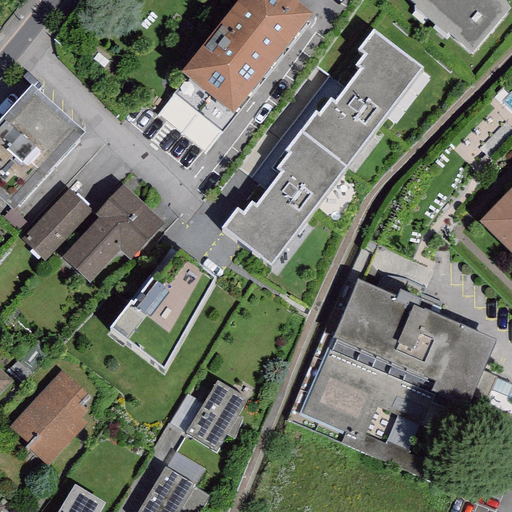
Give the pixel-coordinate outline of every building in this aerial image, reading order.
[(237,0),(180,72),(233,114),(313,12),(298,0),(237,0)] [(397,0),(416,14),(414,17),(446,45),(448,43),(471,64),(510,20),(507,12),(494,0),(397,0)] [(314,112),(300,130),(347,166),(421,68),(373,31),(359,49),(365,53),(356,64),(361,68),(335,103),(330,99),(318,115),(314,112)] [(31,84),(0,117),(0,199),(12,211),(84,132),(31,84)] [(164,117),(212,153),(226,134),(179,99),(164,117)] [(347,166),(300,130),(284,151),(287,153),(276,168),(280,171),(255,203),(252,200),(243,212),(236,207),(220,228),(270,266),(347,166)] [(164,222),(122,184),(95,214),(98,217),(61,258),(90,284),(120,251),(130,260),(164,222)] [(511,187),(478,222),(511,255),(511,187)] [(68,188),(21,239),(46,262),(93,211),(68,188)] [(216,288),(176,260),(108,338),(164,380),(216,288)] [(361,293),(306,423),(428,475),(484,345),(361,293)] [(20,363),(34,374),(51,353),(37,342),(20,363)] [(0,374),(0,398),(12,386),(0,374)] [(60,376),(8,434),(49,470),(86,428),(81,423),(87,416),(82,411),(90,402),(60,376)] [(247,399),(217,381),(185,433),(215,452),(226,434),(234,439),(241,418),(237,415),(247,399)] [(328,511),(345,464),(305,450),(283,511),(328,511)] [(200,511),(211,494),(164,467),(137,511),(178,511),(180,510),(183,511),(200,511)] [(57,511),(99,511),(105,503),(74,484),(57,511)]
